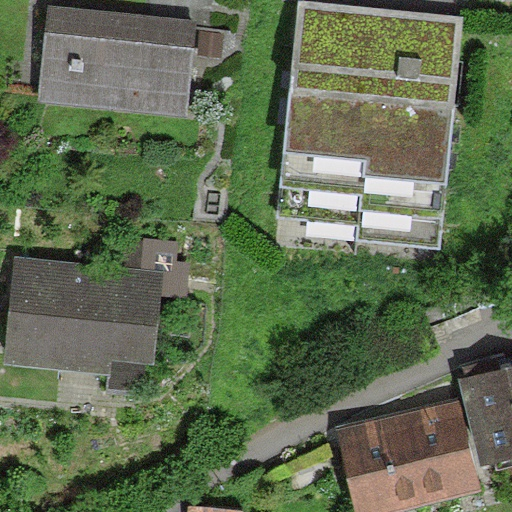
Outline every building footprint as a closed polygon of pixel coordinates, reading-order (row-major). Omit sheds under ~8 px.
[(49,8),(41,100),(186,113),(194,21),(49,8)] [(308,11),(281,247),(440,265),(466,29),(308,11)] [(15,260),(6,362),(111,371),(109,387),(155,391),(163,295),(187,297),(190,264),(179,263),(181,241),(131,237),(128,269),(15,260)] [(511,365),(459,380),(483,466),(511,457),(511,365)] [(459,396),(335,426),(355,511),(386,511),(482,489),(459,396)]
